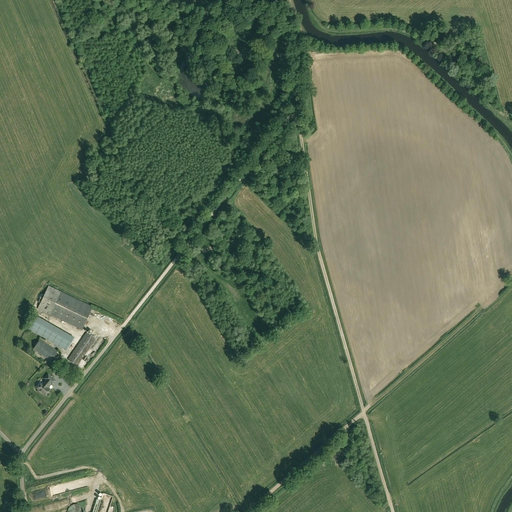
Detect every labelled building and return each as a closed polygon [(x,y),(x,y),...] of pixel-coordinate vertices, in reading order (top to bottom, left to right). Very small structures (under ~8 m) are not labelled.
[(38,308),(82,329),(92,307),(49,286),(38,308)] [(74,338),(35,315),(28,328),(67,351),(74,338)] [(87,333),(68,360),(76,366),(95,339),(87,333)] [(40,340),(33,349),(51,361),(57,351),(40,340)] [(47,387),(51,383),(52,385),(56,380),(48,373),(44,378),(46,379),(42,383),(37,388),(45,395),(50,389),(47,387)]
